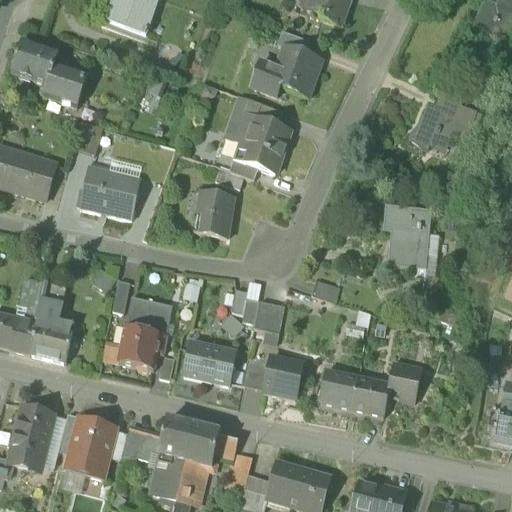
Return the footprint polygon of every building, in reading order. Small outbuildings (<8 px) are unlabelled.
[(117,0),(108,28),(145,41),(158,0),(117,0)] [(318,24),(337,31),(343,17),(344,17),(350,0),(311,0),(306,17),(319,21),(318,24)] [(486,40),(508,49),(511,39),(511,0),(498,0),(494,10),(484,5),(472,31),(487,38),(486,40)] [(283,53),(301,59),(305,45),(282,37),(277,51),(283,53)] [(11,82),(41,92),(47,93),(54,71),(58,59),(21,48),(11,82)] [(250,93),(276,103),(280,93),(308,102),(314,84),(312,83),(318,65),(301,59),(283,53),(275,75),(268,73),(269,71),(258,68),(250,93)] [(86,81),(54,71),(47,93),(41,92),(38,100),(40,104),(76,115),(86,81)] [(408,146),(426,158),(436,140),(465,150),(476,118),(460,113),(461,108),(439,100),(435,113),(427,110),(422,123),(408,146)] [(224,146),(239,150),(246,153),(256,124),(261,110),(239,103),(224,146)] [(256,124),(277,131),(281,117),(261,110),(256,124)] [(277,131),(256,124),(246,153),(239,150),(233,167),(257,175),(273,180),(278,164),(280,164),(290,136),(277,131)] [(73,156),(94,163),(102,135),(81,129),(73,156)] [(0,196),(45,209),(54,177),(27,169),(28,163),(0,155),(0,196)] [(56,171),(28,163),(27,169),(54,177),(56,171)] [(233,167),(228,179),(243,184),(252,187),(257,175),(233,167)] [(239,196),(243,184),(228,179),(217,175),(213,187),(239,196)] [(80,217),(130,227),(137,191),(87,181),(80,217)] [(194,240),(226,245),(232,205),(203,200),(199,221),(197,221),(194,240)] [(388,274),(424,277),(430,218),(384,214),(383,231),(386,231),(385,237),(392,237),(388,274)] [(311,301),(335,309),(339,293),(315,286),(311,301)] [(26,287),(21,315),(38,318),(39,314),(43,291),(26,287)] [(112,320),(123,322),(130,291),(118,288),(112,320)] [(39,314),(55,318),(60,294),(43,291),(39,314)] [(231,319),(242,321),(247,298),(235,296),(231,319)] [(131,304),(125,335),(166,343),(172,312),(131,304)] [(241,327),(254,330),(258,308),(246,305),(241,327)] [(284,313),(258,308),(254,330),(253,335),(279,340),(284,313)] [(38,318),(36,330),(57,335),(60,319),(55,318),(39,314),(38,318)] [(36,330),(38,318),(21,315),(18,327),(36,331),(36,330)] [(29,364),(36,331),(18,327),(0,322),(0,355),(9,357),(9,359),(29,364)] [(71,338),(57,335),(36,330),(36,331),(29,364),(65,372),(71,338)] [(163,362),(166,343),(125,335),(121,353),(118,371),(137,374),(137,376),(139,379),(148,380),(151,378),(151,377),(153,378),(157,361),(163,362)] [(183,384),(228,392),(235,358),(220,355),(218,351),(215,350),(212,349),(208,350),(205,352),(189,349),(183,384)] [(102,367),(118,371),(121,353),(106,350),(105,353),(102,367)] [(158,385),(169,387),(174,365),(162,363),(158,385)] [(241,391),(264,396),(269,368),(247,364),(241,391)] [(263,399),(295,405),(302,370),(270,364),(269,368),(264,396),(263,399)] [(390,390),(387,402),(399,404),(398,407),(414,410),(421,376),(392,370),(388,390),(390,390)] [(318,410),(350,417),(357,384),(325,377),(318,410)] [(383,423),(387,405),(387,402),(390,390),(388,390),(357,384),(350,417),(383,423)] [(494,449),(507,452),(508,447),(511,447),(511,414),(501,413),(494,449)] [(22,414),(12,455),(40,462),(45,463),(55,422),(22,414)] [(58,460),(70,463),(79,425),(67,422),(58,460)] [(85,485),(102,489),(108,466),(115,438),(116,435),(79,425),(70,463),(65,480),(66,480),(85,485)] [(166,425),(162,443),(158,461),(170,464),(167,479),(159,477),(153,502),(161,504),(160,506),(162,506),(164,511),(166,511),(174,511),(175,509),(195,432),(166,425)] [(187,511),(189,511),(190,510),(196,485),(199,472),(211,475),(212,470),(213,463),(218,443),(219,437),(195,432),(175,509),(187,511)] [(129,436),(128,442),(121,468),(134,471),(136,465),(143,439),(129,436)] [(121,469),(121,468),(128,442),(115,438),(108,466),(121,469)] [(158,462),(158,461),(162,443),(154,441),(154,442),(143,439),(136,465),(151,469),(153,467),(155,461),(158,462)] [(238,448),(218,443),(213,463),(233,467),(238,448)] [(36,479),(40,462),(12,455),(8,471),(7,472),(11,473),(36,479)] [(150,475),(159,477),(167,479),(170,464),(158,461),(158,462),(155,461),(153,467),(151,469),(150,475)] [(229,498),(242,501),(247,484),(251,467),(238,463),(235,474),(229,498)] [(0,485),(8,487),(11,473),(7,472),(8,471),(0,469),(0,485)] [(189,511),(203,511),(207,496),(205,496),(209,479),(216,481),(218,472),(212,470),(211,475),(199,472),(196,485),(201,486),(198,498),(203,500),(200,511),(197,511),(190,510),(189,511)] [(265,507),(283,511),(322,511),(329,484),(314,480),(313,483),(291,477),(292,474),(278,471),(273,491),(268,490),(264,507),(265,507)] [(225,497),(229,498),(235,474),(231,473),(225,497)] [(81,501),(85,485),(66,480),(62,496),(81,501)] [(268,490),(247,484),(242,501),(239,511),(264,511),(265,507),(264,507),(268,490)] [(201,486),(196,485),(190,510),(197,511),(200,511),(203,500),(198,498),(201,486)] [(352,502),(349,511),(400,511),(404,499),(391,496),(390,499),(357,490),(354,503),(352,502)]
